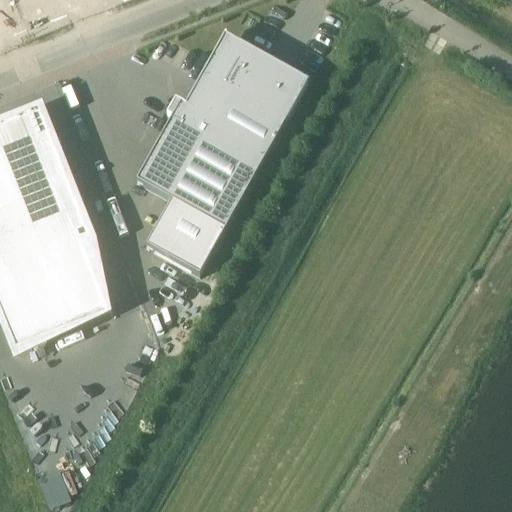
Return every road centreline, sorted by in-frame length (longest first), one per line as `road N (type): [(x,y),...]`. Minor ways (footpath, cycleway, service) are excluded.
road 1 (unclassified): [(186,0),(0,73)]
road 2 (unclassified): [(511,69),(396,0)]
